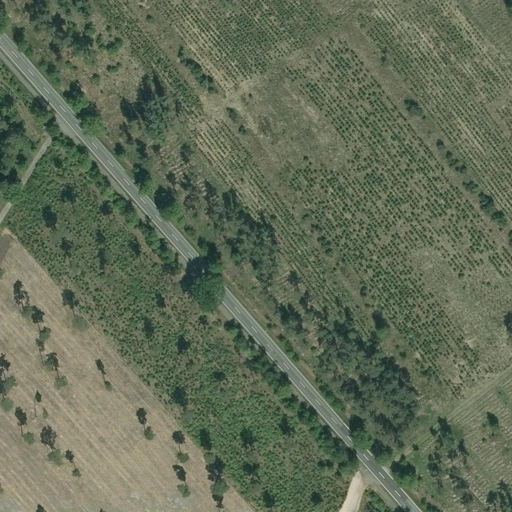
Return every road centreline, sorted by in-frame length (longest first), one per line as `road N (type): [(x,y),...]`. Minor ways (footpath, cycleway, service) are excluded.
road 1 (secondary): [(410,511),(0,47)]
road 2 (track): [(374,471),(511,368)]
